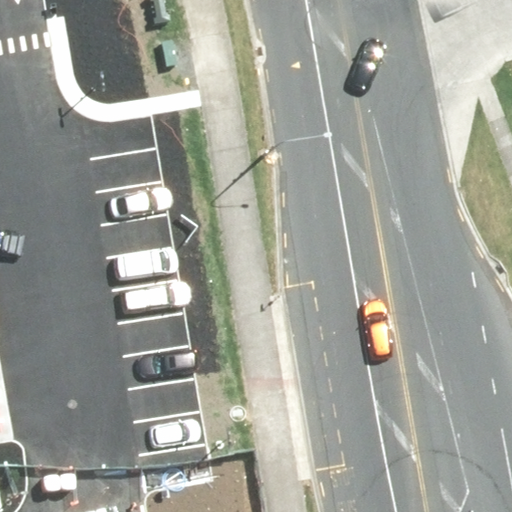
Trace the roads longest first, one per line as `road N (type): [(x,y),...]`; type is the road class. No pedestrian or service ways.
road 1 (tertiary): [(371,511),(279,0)]
road 2 (tertiary): [(383,0),(481,504)]
